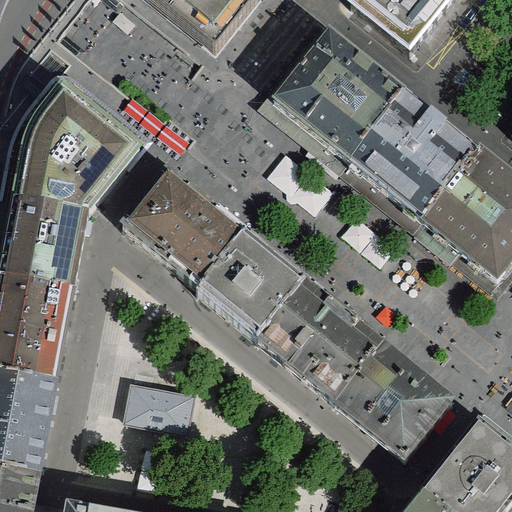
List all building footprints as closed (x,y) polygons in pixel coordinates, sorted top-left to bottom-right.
[(259,4),(262,0),(142,0),(215,59),(259,4)] [(412,62),(462,0),(359,0),(350,12),(412,62)] [(351,184),(411,111),(329,45),(269,119),(311,152),(351,184)] [(140,100),(128,118),(187,155),(198,137),(140,100)] [(99,215),(138,165),(64,104),(37,137),(26,156),(22,176),(13,221),(82,236),(99,215)] [(426,244),(485,171),(411,111),(351,184),(391,216),(426,244)] [(511,192),(485,171),(426,244),(463,275),(500,304),(511,288),(511,192)] [(201,298),(246,240),(213,213),(170,178),(123,235),(201,298)] [(0,297),(70,310),(82,236),(13,221),(6,255),(0,285),(0,297)] [(261,349),(308,291),(276,265),(246,240),(201,298),(261,349)] [(339,413),(383,353),(347,323),(308,291),(261,349),(339,413)] [(70,310),(0,297),(0,392),(55,403),(70,310)] [(422,384),(383,353),(339,413),(406,468),(454,410),(422,384)] [(193,401),(129,389),(122,427),(186,439),(193,401)] [(0,473),(41,481),(55,403),(0,392),(0,473)] [(434,490),(421,506),(429,511),(508,511),(510,511),(511,507),(511,451),(483,428),(434,490)] [(35,511),(38,501),(41,481),(0,473),(0,511),(35,511)]
